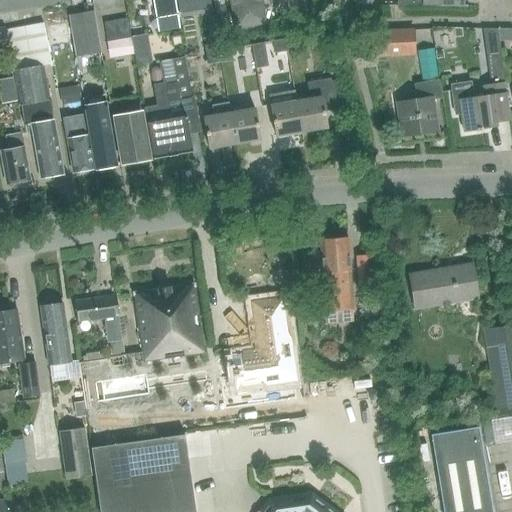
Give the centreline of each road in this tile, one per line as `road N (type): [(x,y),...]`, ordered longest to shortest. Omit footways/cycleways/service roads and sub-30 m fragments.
road 1 (unclassified): [(0,249),(312,195),(511,185)]
road 2 (unknown): [(382,511),(364,432),(340,415),(240,414),(243,493)]
